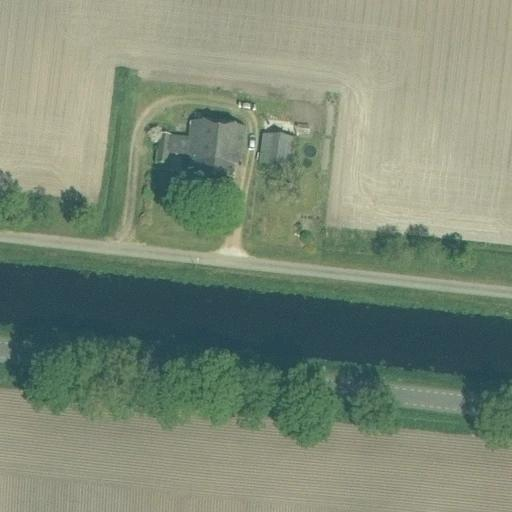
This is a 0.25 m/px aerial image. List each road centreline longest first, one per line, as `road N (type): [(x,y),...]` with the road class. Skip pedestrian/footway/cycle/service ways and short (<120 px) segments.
road 1 (unclassified): [(511,301),(0,241)]
road 2 (tertiary): [(0,352),(511,411)]
